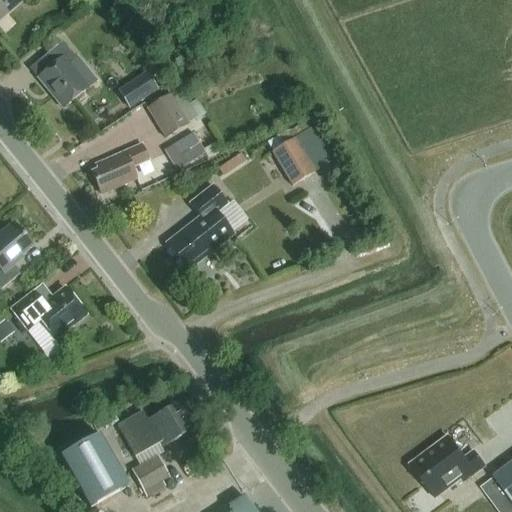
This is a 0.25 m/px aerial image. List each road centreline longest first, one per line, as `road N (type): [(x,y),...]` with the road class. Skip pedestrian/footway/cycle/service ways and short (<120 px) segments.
road 1 (unclassified): [(309,511),(0,129)]
road 2 (unclassified): [(511,177),(478,189),(468,208),(511,297)]
